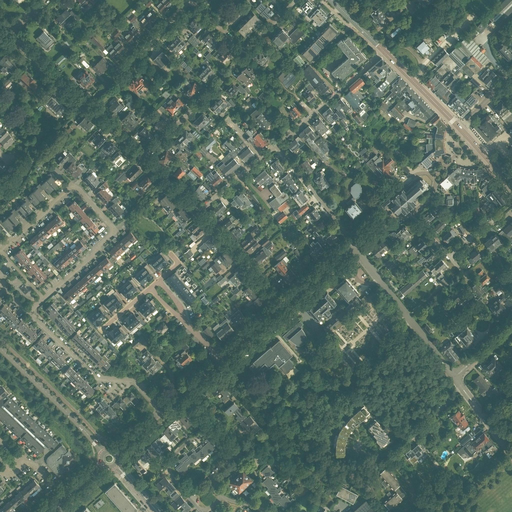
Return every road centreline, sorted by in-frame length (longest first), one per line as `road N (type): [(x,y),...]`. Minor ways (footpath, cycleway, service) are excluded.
road 1 (track): [(411,321),(355,373),(335,374),(320,359),(319,341),(377,291),(391,309)]
road 2 (residential): [(162,412),(133,380),(97,377),(28,312)]
road 3 (tertiary): [(453,377),(353,250)]
road 4 (residential): [(0,250),(70,186),(113,230)]
road 5 (residential): [(86,105),(191,0)]
road 6 (residential): [(143,158),(245,51)]
road 7 (tertiary): [(102,451),(0,347)]
road 8 (residential): [(282,306),(200,210)]
road 9 (residential): [(353,244),(276,145)]
road 10 (residential): [(210,422),(168,466),(201,511)]
